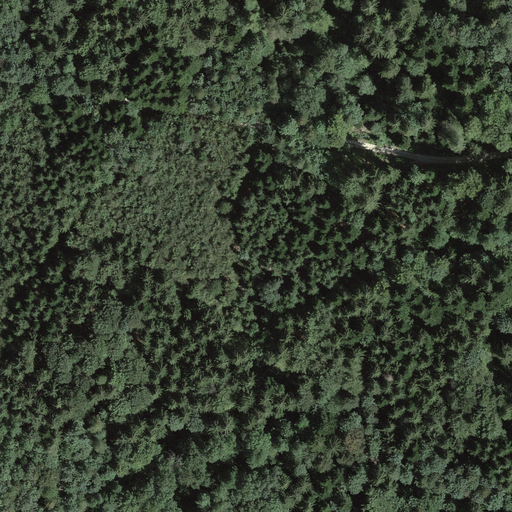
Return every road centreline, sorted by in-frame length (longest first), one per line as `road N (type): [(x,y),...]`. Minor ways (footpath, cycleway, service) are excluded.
road 1 (track): [(0,79),(366,143),(511,153)]
road 2 (track): [(321,136),(358,181),(369,219),(363,441),(374,459),(511,508)]
road 3 (track): [(70,511),(62,432),(49,401),(0,372)]
